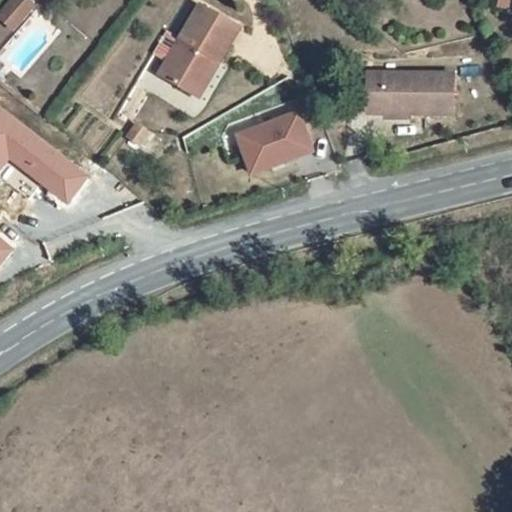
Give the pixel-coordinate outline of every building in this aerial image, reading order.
[(0,20),(11,30),(35,4),(29,0),(7,0),(0,8),(0,20)] [(511,0),(499,0),(498,5),(511,8),(511,0)] [(200,5),(160,76),(191,94),(213,58),(219,62),(239,28),(200,5)] [(219,62),(213,58),(191,94),(198,98),(219,62)] [(361,65),(351,66),(351,81),(361,81),(361,65)] [(454,75),(367,73),(366,114),(452,115),(454,75)] [(232,133),(248,176),(314,151),(298,108),(232,133)]
